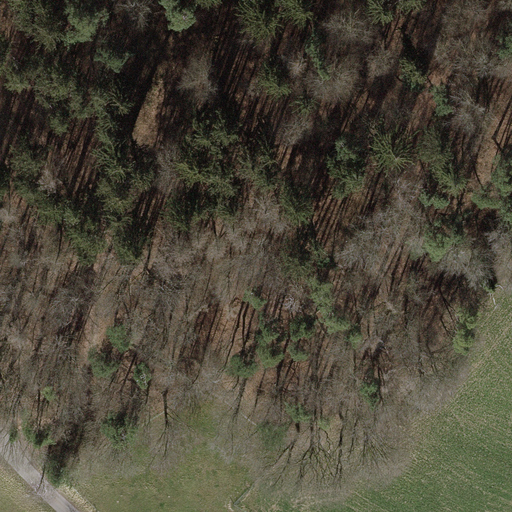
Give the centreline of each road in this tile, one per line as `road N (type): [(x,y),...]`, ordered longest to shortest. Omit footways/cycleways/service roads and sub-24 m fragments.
road 1 (track): [(0,440),(41,433),(72,412),(110,239),(209,0)]
road 2 (track): [(499,0),(414,113),(403,164),(417,243),(480,293)]
